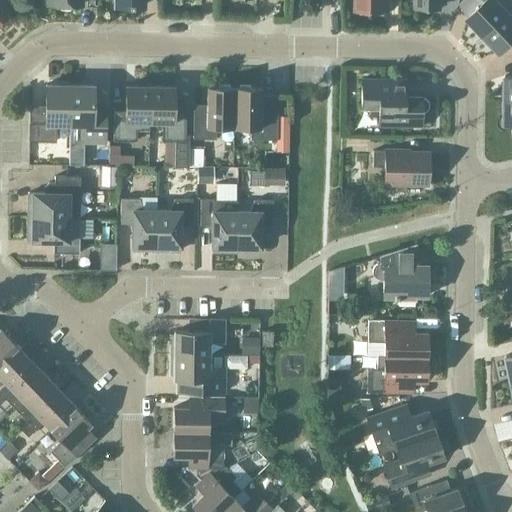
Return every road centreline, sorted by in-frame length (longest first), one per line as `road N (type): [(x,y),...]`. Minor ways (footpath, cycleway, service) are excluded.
road 1 (residential): [(0,85),(52,43),(440,47)]
road 2 (residential): [(504,510),(461,396),(469,185)]
road 3 (residential): [(82,329),(125,286),(281,286)]
road 4 (residential): [(149,511),(137,497),(135,379),(82,329)]
road 5 (residential): [(469,185),(470,81),(440,47)]
